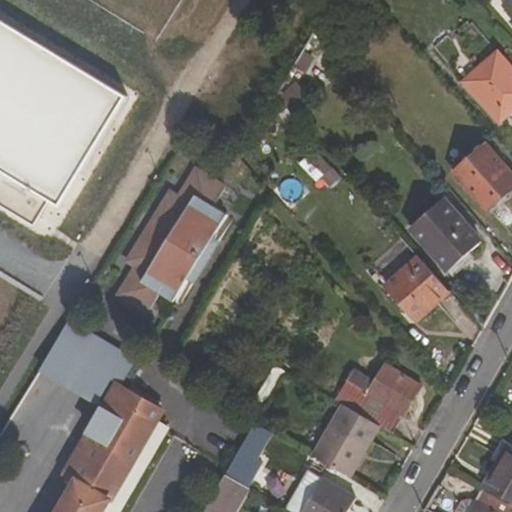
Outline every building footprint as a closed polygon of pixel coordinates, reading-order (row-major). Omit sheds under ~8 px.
[(123,96),(0,21),(0,171),(47,201),(55,205),(123,96)] [(465,81),(501,121),(511,111),(511,67),(499,52),(465,81)] [(454,173),(488,212),(511,190),(511,171),(487,144),(454,173)] [(172,192),(129,261),(138,266),(120,295),(142,308),(220,183),(198,169),(181,197),(172,192)] [(0,171),(0,204),(32,225),(47,201),(0,171)] [(142,308),(150,313),(161,295),(175,302),(229,215),(216,206),(228,187),(220,183),(142,308)] [(410,229),(449,272),(483,241),(444,198),(410,229)] [(175,302),(181,305),(235,219),(229,215),(175,302)] [(387,285),(419,321),(450,294),(418,257),(387,285)] [(120,383),(134,361),(78,328),(51,372),(107,405),(66,474),(75,480),(56,511),(103,511),(133,461),(132,460),(150,428),(119,410),(131,390),(120,383)] [(276,366),(261,391),(270,397),(285,372),(276,366)] [(376,381),(355,369),(337,401),(343,404),(381,426),(394,433),(421,386),(385,366),(376,381)] [(118,511),(166,432),(163,430),(166,425),(156,419),(160,413),(152,408),(155,403),(131,390),(119,410),(150,428),(132,460),(133,461),(103,511),(118,511)] [(261,391),(256,399),(266,404),(270,397),(261,391)] [(160,413),(163,408),(155,403),(152,408),(160,413)] [(312,456),(350,477),(381,426),(343,404),(312,456)] [(225,475),(238,482),(268,430),(255,423),(253,427),(229,468),(225,475)] [(511,502),(511,443),(508,441),(495,463),(499,466),(486,487),(511,502)] [(309,471),(287,509),(293,511),(347,511),(355,498),(309,471)] [(235,511),(249,488),(238,482),(225,475),(202,511),(235,511)] [(511,511),(511,502),(486,487),(484,486),(469,511),(511,511)]
